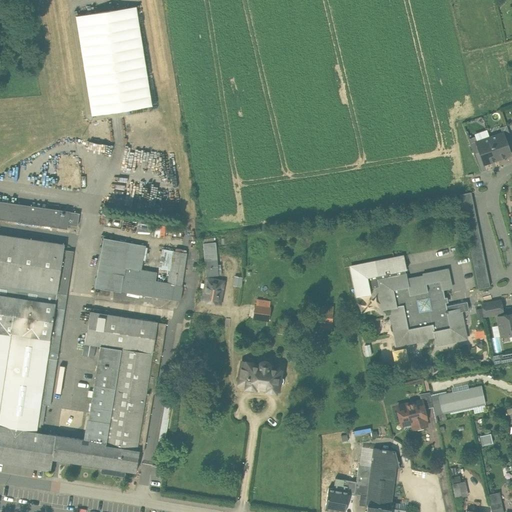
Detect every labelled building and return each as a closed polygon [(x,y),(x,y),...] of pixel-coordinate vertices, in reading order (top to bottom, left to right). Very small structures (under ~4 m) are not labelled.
[(136,7),(76,16),(92,115),(152,106),(136,7)] [(511,140),(507,125),(500,128),(502,133),(503,133),(506,142),(511,140)] [(502,133),(490,138),(497,159),(510,155),(506,142),(503,133),(502,133)] [(475,136),(468,139),(474,154),(480,152),(476,142),(477,142),(475,136)] [(497,159),(490,138),(477,142),(476,142),(480,152),(484,164),(497,159)] [(490,286),(471,192),(459,194),(478,289),(490,286)] [(79,213),(0,201),(0,218),(67,228),(68,225),(77,226),(79,213)] [(65,244),(0,234),(0,425),(40,433),(41,424),(43,424),(46,405),(50,406),(67,294),(57,293),(64,250),(65,244)] [(130,243),(104,238),(95,287),(120,292),(121,291),(123,276),(155,281),(157,273),(141,270),(145,246),(130,243)] [(216,242),(204,243),(206,276),(218,275),(216,242)] [(186,253),(162,249),(159,269),(170,270),(168,283),(182,286),(186,253)] [(74,251),(64,250),(57,293),(67,294),(74,251)] [(407,280),(406,273),(381,278),(382,282),(378,283),(383,310),(391,308),(393,315),(391,315),(397,342),(400,341),(401,344),(427,339),(427,338),(434,336),(436,344),(462,339),(462,336),(465,335),(460,308),(447,311),(443,289),(451,288),(448,273),(445,274),(444,270),(423,275),(423,276),(407,280)] [(155,281),(123,276),(121,291),(153,296),(155,281)] [(224,281),(206,278),(202,301),(220,304),(224,281)] [(168,283),(155,281),(153,296),(188,302),(190,287),(182,286),(168,283)] [(255,304),(252,304),(250,318),(268,320),(271,300),(256,297),(255,304)] [(500,301),(483,304),(485,316),(503,312),(500,301)] [(159,322),(90,312),(84,344),(100,346),(85,440),(140,449),(162,323),(159,323),(159,322)] [(511,314),(498,317),(502,336),(511,334),(511,314)] [(140,449),(140,451),(144,452),(155,394),(156,394),(162,356),(163,356),(168,324),(162,323),(140,449)] [(474,338),(484,337),(483,329),(473,329),(474,338)] [(96,346),(84,344),(82,355),(94,357),(96,346)] [(410,346),(394,351),(397,362),(413,357),(410,346)] [(494,362),(511,359),(511,351),(501,353),(502,356),(494,358),(494,362)] [(259,364),(241,361),(239,376),(237,378),(237,380),(238,382),(238,384),(246,385),(245,387),(276,392),(276,389),(278,390),(279,384),(281,383),(282,382),(283,380),(283,379),(282,377),(281,376),(282,369),(279,369),(279,367),(270,365),(270,364),(268,362),(266,361),(264,361),(261,361),(259,362),(259,364)] [(172,373),(164,418),(169,419),(177,374),(172,373)] [(481,386),(431,396),(433,407),(435,415),(484,404),(481,386)] [(430,392),(419,394),(421,401),(422,401),(424,409),(433,407),(431,396),(430,392)] [(421,401),(397,406),(402,425),(412,422),(414,428),(426,425),(425,419),(426,419),(424,409),(422,401),(421,401)] [(164,418),(157,459),(161,460),(169,419),(164,418)] [(0,425),(0,462),(50,470),(52,459),(102,467),(102,469),(125,473),(126,471),(136,472),(136,470),(140,471),(142,463),(138,462),(140,451),(140,449),(85,440),(55,435),(40,433),(0,425)] [(481,445),(492,442),(490,432),(479,435),(481,445)] [(396,451),(373,448),(371,466),(370,477),(367,496),(366,505),(368,506),(368,505),(399,509),(399,503),(391,502),(396,467),(400,468),(396,451)] [(371,466),(359,464),(357,475),(370,477),(371,466)] [(370,477),(357,475),(355,495),(361,496),(367,496),(370,477)] [(454,496),(467,495),(465,480),(452,482),(454,496)]
